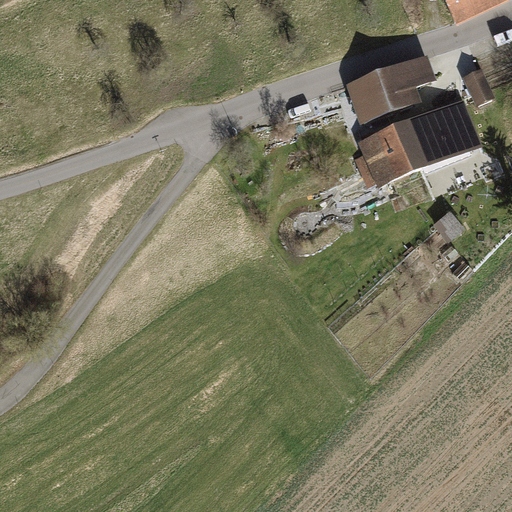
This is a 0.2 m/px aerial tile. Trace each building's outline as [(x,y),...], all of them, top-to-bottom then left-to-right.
[(447,0),(459,24),(509,0),(447,0)] [(426,65),(342,92),(355,133),(417,113),(412,96),(434,90),(426,65)] [(461,86),(473,115),(492,107),(480,78),(461,86)] [(456,110),(407,130),(423,170),(425,169),(436,201),(454,193),(443,162),(471,151),(456,110)] [(381,187),(423,170),(407,130),(365,147),(381,187)] [(499,160),(481,168),(487,182),(506,174),(499,160)] [(430,234),(444,250),(461,237),(447,220),(430,234)]
